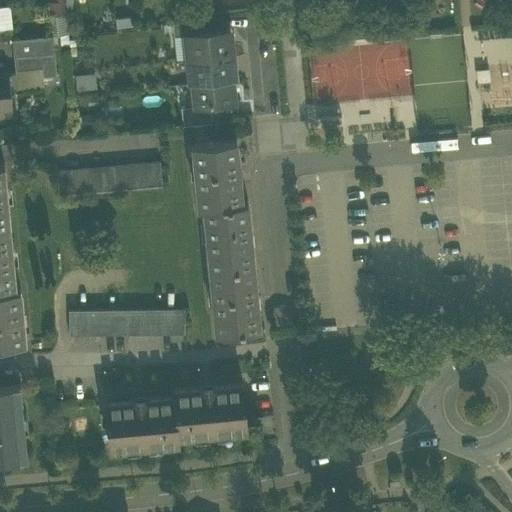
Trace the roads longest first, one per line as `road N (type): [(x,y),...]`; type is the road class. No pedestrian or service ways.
road 1 (residential): [(511,147),(268,167),(284,353)]
road 2 (secondary): [(292,474),(0,509)]
road 3 (residential): [(284,353),(0,364)]
road 4 (secondary): [(437,426),(292,474)]
road 5 (secondary): [(511,376),(485,361),(457,365),(432,398),(437,426)]
road 6 (residential): [(284,353),(292,474)]
